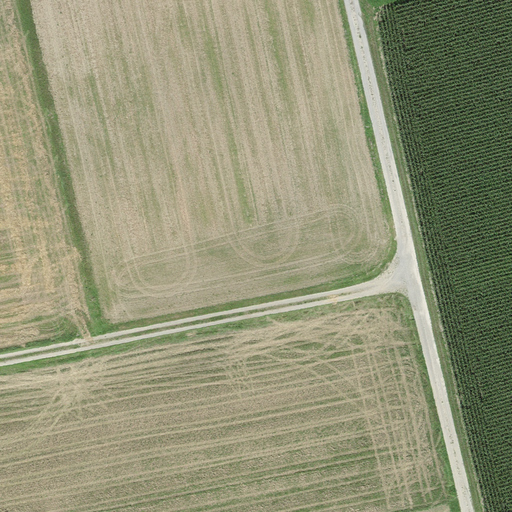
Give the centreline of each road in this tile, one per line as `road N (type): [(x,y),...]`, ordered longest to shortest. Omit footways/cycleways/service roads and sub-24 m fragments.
road 1 (track): [(470,511),(352,0)]
road 2 (track): [(416,284),(0,366)]
